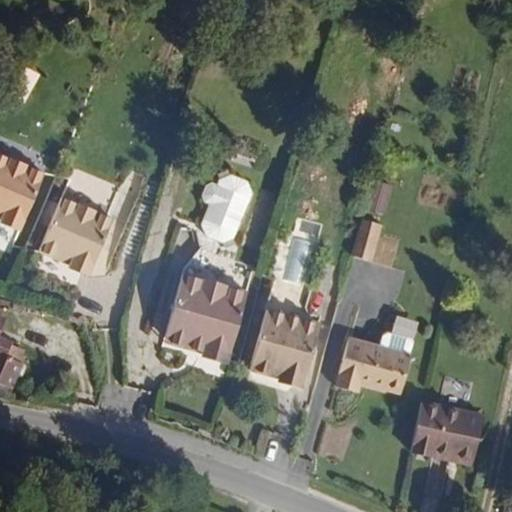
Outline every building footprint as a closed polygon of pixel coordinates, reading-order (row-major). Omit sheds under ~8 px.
[(0,246),(10,251),(45,173),(0,153),(0,246)] [(218,182),(214,181),(197,231),(234,243),(256,179),(223,168),(218,182)] [(66,178),(39,249),(70,261),(69,264),(89,272),(109,218),(104,216),(112,196),(66,178)] [(364,217),(355,253),(375,258),(384,223),(364,217)] [(39,249),(37,252),(69,264),(70,261),(39,249)] [(203,352),(227,360),(253,267),(211,255),(204,281),(182,275),(164,338),(203,349),(203,352)] [(301,320),(310,291),(273,280),(265,310),(266,310),(251,365),(280,373),(279,378),(303,385),(319,325),(301,320)] [(22,350),(9,345),(7,349),(0,346),(0,328),(4,318),(0,316),(0,393),(4,396),(8,394),(16,376),(18,377),(21,376),(25,368),(23,365),(21,364),(24,357),(20,356),(22,350)] [(381,336),(378,347),(407,355),(410,344),(407,339),(385,333),(381,336)] [(203,349),(164,338),(163,342),(203,352),(203,349)] [(400,394),(410,356),(407,355),(378,347),(348,339),(335,387),(357,393),(359,384),(385,392),(386,390),(400,394)] [(280,373),(251,365),(250,370),(279,378),(280,373)] [(303,385),(279,378),(278,383),(300,389),(303,385)] [(471,465),(482,416),(421,403),(410,450),(432,455),(433,452),(458,459),(457,462),(471,465)] [(432,455),(457,462),(458,459),(433,452),(432,455)]
